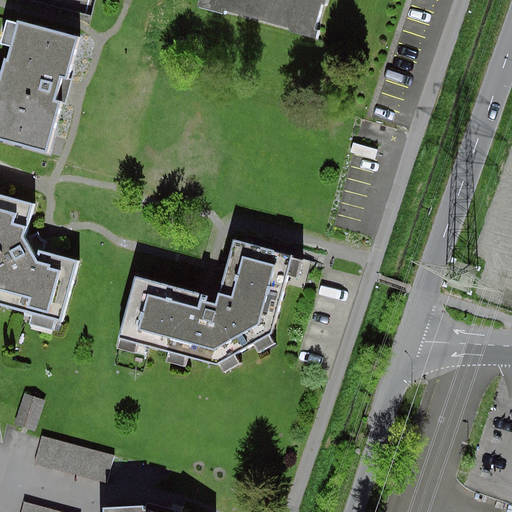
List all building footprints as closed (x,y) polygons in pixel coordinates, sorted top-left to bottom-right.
[(333,0),(207,0),(207,3),(325,34),(333,0)] [(84,40),(17,23),(0,90),(0,141),(55,155),(84,40)] [(39,205),(0,195),(0,303),(68,319),(82,262),(44,255),(31,236),(39,205)] [(224,301),(141,280),(120,349),(141,355),(143,347),(172,355),(170,364),(192,369),(194,360),(226,368),(228,375),(244,367),(242,358),(258,349),(262,356),(282,346),(278,335),(295,280),(301,281),(309,265),(239,246),(224,301)] [(52,401),(31,394),(22,422),(42,429),(52,401)] [(122,451),(50,432),(43,458),(115,476),(122,451)] [(84,511),(29,500),(26,511),(84,511)] [(109,504),(109,511),(173,511),(170,511),(169,511),(152,511),(153,501),(109,504)]
